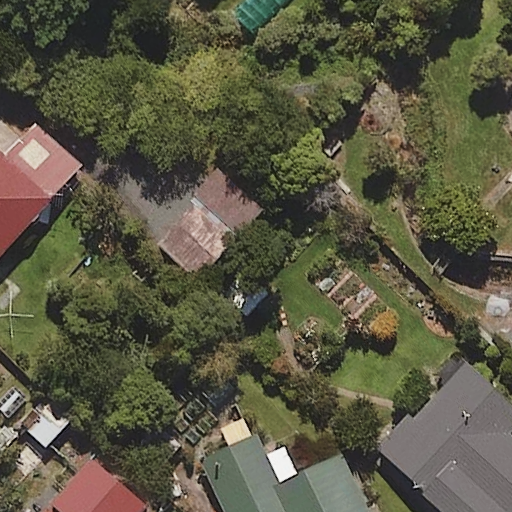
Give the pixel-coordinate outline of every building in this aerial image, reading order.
[(0,259),(85,170),(10,99),(0,109),(0,259)] [(267,212),(216,161),(145,232),(196,282),(267,212)] [(250,264),(220,296),(249,322),(279,290),(250,264)] [(511,434),(511,406),(466,362),(380,451),(443,511),(511,511),(511,436),(511,435),(511,434)] [(44,453),(73,424),(44,394),(15,424),(44,453)] [(0,457),(20,437),(1,420),(0,420),(0,457)] [(282,486),(259,438),(204,464),(226,511),(368,511),(342,457),(282,486)] [(144,511),(148,508),(95,462),(55,508),(59,511),(144,511)]
